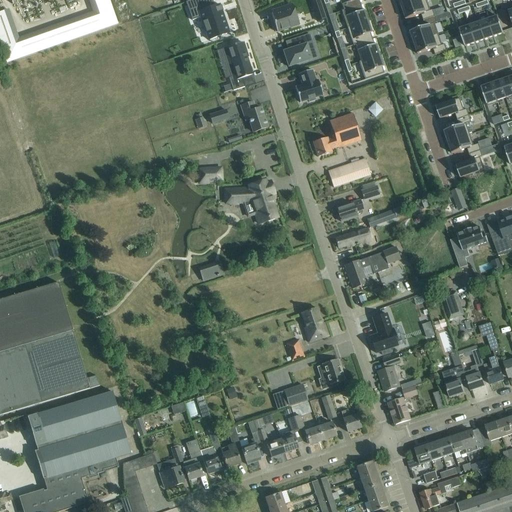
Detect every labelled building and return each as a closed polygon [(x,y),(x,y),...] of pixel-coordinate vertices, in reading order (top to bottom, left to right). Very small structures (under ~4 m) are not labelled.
[(213,0),(191,0),(189,1),(195,20),(204,17),(212,39),(232,32),(222,4),(216,6),(213,0)] [(340,0),(344,10),(360,4),(358,0),(340,0)] [(426,0),(425,0),(403,8),(407,19),(422,13),(424,20),(435,16),(433,11),(431,11),(426,0)] [(360,5),(342,11),(347,28),(367,21),(364,10),(362,11),(360,5)] [(278,14),(272,16),(278,34),(300,26),(293,6),(277,12),(278,14)] [(323,11),(315,13),(318,24),(326,21),(323,11)] [(426,27),(411,32),(415,42),(439,34),(435,23),(436,22),(435,16),(424,20),(426,27)] [(497,17),(488,20),(493,36),(503,33),(497,17)] [(488,20),(479,23),(484,39),(493,36),(488,20)] [(367,21),(347,28),(353,45),(356,44),(371,39),(370,32),(371,32),(367,21)] [(479,23),(469,26),(475,42),(484,39),(479,23)] [(469,24),(459,27),(465,46),(475,42),(469,26),(469,24)] [(288,50),(283,52),(288,67),(311,60),(311,59),(307,45),(312,43),(309,34),(285,42),(288,50)] [(439,34),(415,42),(418,53),(433,48),(435,54),(446,50),(444,45),(443,46),(439,34)] [(371,39),(356,44),(362,61),(379,55),(375,44),(374,45),(371,39)] [(243,42),(229,47),(238,75),(229,77),(234,90),(244,87),(241,78),(250,75),(245,58),(248,57),(243,42)] [(379,55),(359,62),(365,79),(383,73),(381,67),(383,66),(379,55)] [(302,86),(295,88),(300,103),(308,100),(309,102),(315,100),(315,98),(323,95),(318,80),(316,81),(312,70),(299,74),(302,86)] [(511,85),(510,78),(500,81),(506,97),(511,95),(511,85)] [(500,81),(491,84),(497,100),(506,97),(500,81)] [(378,83),(361,89),(364,100),(370,98),(371,100),(388,94),(384,82),(378,84),(378,83)] [(491,84),(482,87),(488,106),(498,103),(497,100),(491,84)] [(460,98),(436,106),(440,119),(455,113),(458,119),(468,116),(469,116),(467,109),(464,110),(460,98)] [(240,105),(246,122),(249,120),(253,132),(268,127),(261,107),(254,110),(251,102),(253,102),(253,101),(240,105)] [(228,119),(226,111),(210,115),(212,123),(228,119)] [(353,114),(339,119),(329,122),(335,138),(328,140),(327,138),(313,142),(318,157),(332,152),(331,150),(338,148),(338,149),(362,141),(353,114)] [(460,126),(445,131),(448,142),(470,134),(466,124),(471,122),(468,116),(458,119),(460,126)] [(203,117),(195,120),(198,129),(206,126),(203,117)] [(470,134),(448,142),(452,153),(467,148),(469,154),(481,150),(479,144),(474,146),(470,134)] [(471,160),(456,165),(460,178),(485,169),(481,157),(483,156),(481,150),(469,154),(471,160)] [(328,172),(333,187),(371,175),(365,159),(328,172)] [(199,169),(200,182),(222,181),(221,168),(199,169)] [(265,180),(256,184),(248,186),(249,188),(225,190),(226,204),(232,203),(232,205),(238,204),(238,203),(250,202),(250,201),(253,199),(258,214),(255,214),(259,224),(278,218),(270,195),(275,194),(271,181),(266,183),(265,180)] [(379,195),(377,186),(361,191),(364,199),(379,195)] [(397,201),(399,207),(408,203),(406,198),(397,201)] [(360,201),(346,205),(337,208),(339,216),(337,217),(339,221),(341,220),(341,222),(358,217),(357,216),(362,215),(361,210),(363,209),(360,201)] [(383,214),(367,220),(369,227),(394,218),(402,214),(400,208),(408,205),(408,203),(399,207),(391,210),(388,212),(383,214)] [(499,224),(488,227),(498,253),(511,249),(507,238),(511,236),(511,217),(498,222),(499,224)] [(459,237),(451,240),(459,266),(468,262),(466,257),(471,256),(468,248),(489,241),(486,233),(483,234),(481,226),(473,229),(472,228),(465,231),(466,231),(458,234),(459,237)] [(366,229),(345,235),(335,238),(338,248),(347,245),(347,247),(357,244),(369,241),(366,229)] [(395,246),(382,251),(382,252),(387,265),(388,265),(400,260),(395,246)] [(358,261),(345,266),(353,289),(364,284),(366,284),(364,276),(361,269),(370,265),(373,274),(389,268),(388,265),(387,265),(382,252),(358,261)] [(220,261),(198,268),(203,282),(224,275),(220,261)] [(0,415),(42,403),(99,386),(97,376),(87,379),(58,283),(0,299),(0,415)] [(457,291),(441,296),(449,320),(465,315),(457,291)] [(311,336),(307,337),(309,342),(328,336),(324,323),(322,324),(317,308),(301,313),(306,328),(308,328),(311,336)] [(378,334),(370,336),(376,353),(383,350),(385,355),(393,353),(391,348),(399,345),(393,328),(392,329),(386,313),(372,318),(378,334)] [(486,372),(487,375),(490,384),(504,380),(500,368),(497,361),(503,359),(501,352),(496,338),(491,323),(479,327),(482,337),(487,336),(491,349),(493,350),(494,354),(495,357),(489,359),(491,362),(484,365),(486,372)] [(469,338),(469,337),(469,336),(469,335),(468,334),(467,333),(466,333),(465,332),(463,333),(462,333),(461,334),(460,335),(460,336),(460,337),(460,338),(460,339),(461,340),(462,341),(464,341),(465,341),(466,341),(467,341),(468,340),(469,338)] [(299,340),(286,344),(288,350),(301,346),(299,340)] [(474,358),(481,356),(478,349),(465,353),(466,356),(473,354),(474,358)] [(450,398),(465,393),(461,381),(467,379),(465,372),(459,354),(452,357),(456,368),(442,373),(450,398)] [(386,370),(379,372),(385,392),(400,387),(394,367),(393,368),(392,364),(400,362),(398,355),(383,359),(386,370)] [(323,366),(319,368),(322,379),(327,377),(329,385),(344,380),(338,359),(323,364),(323,366)] [(471,370),(465,372),(467,379),(471,391),(485,386),(477,365),(470,367),(471,370)] [(401,385),(403,391),(414,387),(413,386),(413,385),(422,382),(421,378),(401,385)] [(284,391),(289,406),(307,400),(303,385),(284,391)] [(403,391),(406,399),(418,395),(415,385),(413,386),(414,387),(403,391)] [(112,391),(29,416),(51,489),(19,499),(23,511),(65,511),(87,505),(80,481),(117,470),(114,458),(130,453),(112,391)] [(433,393),(439,410),(446,408),(440,391),(433,393)] [(321,398),(328,419),(336,417),(329,395),(321,398)] [(202,396),(195,399),(199,409),(206,407),(202,396)] [(389,403),(396,425),(411,420),(403,398),(389,403)] [(341,412),(344,423),(348,432),(361,428),(356,415),(350,417),(348,410),(341,412)] [(293,417),(297,430),(304,427),(300,415),(293,417)] [(288,419),(292,431),(297,430),(293,417),(288,419)] [(141,418),(134,420),(138,432),(145,430),(141,418)] [(511,428),(509,418),(497,422),(503,437),(511,434),(511,428)] [(251,433),(256,432),(252,421),(248,422),(251,433)] [(479,429),(485,447),(492,444),(491,441),(503,437),(497,422),(486,426),(486,427),(479,429)] [(323,423),(317,425),(322,441),(336,436),(332,423),(324,426),(323,423)] [(305,432),(306,435),(309,445),(322,441),(317,425),(311,427),(312,430),(305,432)] [(234,445),(221,449),(222,454),(227,468),(241,463),(234,444),(240,443),(238,437),(234,427),(228,429),(234,445)] [(260,442),(268,440),(264,429),(257,431),(260,442)] [(472,430),(461,434),(467,453),(473,451),(472,448),(477,447),(478,449),(484,447),(479,429),(473,431),(472,430)] [(202,456),(205,465),(208,474),(221,470),(217,456),(222,454),(221,449),(215,433),(209,435),(215,452),(202,456)] [(461,434),(450,438),(455,453),(460,451),(461,455),(467,453),(461,434)] [(285,436),(279,438),(284,453),(298,449),(294,435),(285,438),(285,436)] [(267,445),(268,448),(272,457),(284,453),(279,438),(273,440),(274,443),(267,445)] [(450,438),(438,442),(443,457),(455,453),(450,438)] [(249,445),(241,448),(243,452),(246,462),(247,465),(255,462),(254,459),(260,457),(254,439),(248,441),(249,445)] [(190,442),(194,453),(200,451),(196,440),(190,442)] [(438,442),(427,445),(432,461),(443,457),(438,442)] [(432,461),(427,445),(426,443),(419,445),(420,448),(415,449),(419,459),(420,464),(430,461),(432,461)] [(171,450),(176,464),(183,462),(178,448),(171,450)] [(154,453),(148,455),(152,465),(158,464),(154,453)] [(148,455),(143,457),(146,467),(152,465),(148,455)] [(141,458),(137,459),(141,469),(146,467),(143,457),(141,458)] [(183,463),(186,471),(189,481),(203,476),(199,467),(196,458),(183,463)] [(137,459),(131,461),(135,471),(141,469),(137,459)] [(419,459),(408,462),(409,468),(420,464),(419,459)] [(137,477),(135,471),(131,461),(122,464),(123,481),(137,477)] [(357,467),(360,478),(376,473),(372,461),(357,467)] [(472,469),(480,466),(478,461),(471,463),(473,466),(471,467),(472,469)] [(463,466),(465,471),(472,469),(471,467),(473,466),(471,463),(463,466)] [(160,473),(162,481),(167,479),(169,487),(184,482),(182,476),(182,474),(181,474),(179,467),(160,473)] [(478,470),(483,477),(491,472),(488,467),(478,470)] [(424,475),(427,484),(438,480),(435,471),(424,475)] [(360,478),(364,489),(380,484),(376,473),(360,478)] [(138,483),(137,477),(123,481),(124,488),(138,483)] [(320,479),(324,490),(330,488),(326,477),(320,479)] [(458,477),(450,479),(451,484),(453,487),(461,485),(458,477)] [(421,494),(426,510),(440,505),(437,496),(447,492),(445,486),(451,484),(450,479),(438,484),(439,488),(421,494)] [(316,493),(321,491),(317,480),(312,482),(316,493)] [(140,488),(138,483),(124,488),(125,494),(140,488)] [(364,489),(368,501),(384,495),(380,484),(364,489)] [(499,511),(504,511),(510,509),(511,508),(511,485),(457,504),(460,511),(499,511)] [(142,494),(140,488),(125,494),(127,499),(142,494)] [(324,490),(328,501),(333,500),(339,498),(337,492),(331,493),(330,488),(324,490)] [(316,493),(320,504),(325,503),(321,491),(316,493)] [(8,502),(4,492),(0,493),(0,511),(6,509),(4,503),(8,502)] [(265,498),(269,509),(284,504),(280,493),(265,498)] [(144,500),(142,494),(127,499),(129,505),(144,500)] [(384,495),(368,501),(371,511),(388,507),(384,495)] [(146,506),(144,500),(129,505),(131,511),(146,506)] [(328,501),(331,511),(334,511),(337,511),(333,500),(328,501)] [(126,501),(114,505),(116,510),(124,508),(124,507),(128,506),(126,501)] [(320,504),(322,511),(328,511),(325,503),(320,504)] [(359,503),(344,508),(345,511),(348,511),(361,508),(359,503)]
